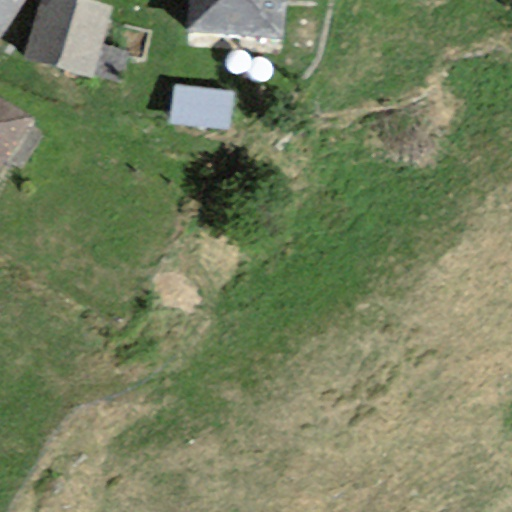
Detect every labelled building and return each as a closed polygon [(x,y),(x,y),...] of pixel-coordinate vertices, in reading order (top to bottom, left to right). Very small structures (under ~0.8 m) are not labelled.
[(0,0),(0,37),(24,0),(0,0)] [(111,6),(85,0),(38,0),(26,60),(95,75),(111,6)] [(189,0),(188,34),(283,40),(285,0),(189,0)] [(235,94),(173,87),(169,125),(231,132),(235,94)] [(0,174),(32,120),(0,100),(0,174)]
